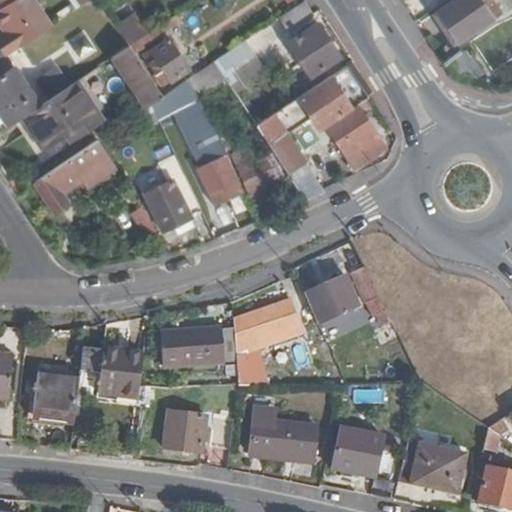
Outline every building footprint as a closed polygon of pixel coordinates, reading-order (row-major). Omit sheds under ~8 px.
[(39,0),(0,0),(0,20),(8,31),(0,36),(0,40),(9,56),(56,24),(39,0)] [(100,28),(114,20),(99,0),(92,0),(85,5),(100,28)] [(454,0),(440,10),(461,41),(502,13),(493,0),(454,0)] [(315,16),(306,1),(279,19),(289,34),(315,16)] [(461,41),(440,10),(436,14),(457,44),(461,41)] [(181,22),(178,14),(146,36),(131,46),(111,60),(145,110),(164,96),(160,89),(136,53),(181,22)] [(117,26),(131,46),(146,36),(133,15),(117,26)] [(340,57),(319,24),(290,44),(311,77),(340,57)] [(66,43),(79,62),(97,49),(83,31),(66,43)] [(191,69),(171,39),(152,52),(158,61),(154,66),(165,83),(170,81),(172,83),(191,69)] [(215,62),(224,77),(252,59),(242,44),(215,62)] [(49,56),(28,70),(44,92),(64,77),(49,56)] [(0,61),(0,77),(15,67),(8,57),(0,61)] [(202,92),(224,77),(215,62),(171,92),(173,95),(178,103),(202,92)] [(370,95),(349,64),(257,126),(277,155),(288,171),(308,201),(329,191),(289,132),(314,116),(323,128),(329,124),(360,166),(388,146),(358,104),(370,95)] [(0,77),(0,109),(12,127),(27,117),(42,108),(15,67),(0,77)] [(112,112),(87,76),(79,82),(103,117),(112,112)] [(42,108),(27,117),(48,148),(71,134),(76,142),(106,122),(103,117),(79,82),(42,108)] [(160,89),(164,96),(171,92),(166,85),(160,89)] [(153,115),(178,103),(173,95),(150,110),(153,115)] [(230,129),(215,100),(203,106),(218,135),(230,129)] [(98,141),(37,183),(57,213),(70,204),(64,192),(83,178),(90,190),(118,171),(98,141)] [(225,155),(199,167),(217,205),(231,199),(237,211),(248,206),(225,155)] [(288,171),(277,155),(267,160),(275,177),(288,171)] [(250,189),(275,177),(267,160),(241,172),(250,189)] [(199,167),(172,180),(190,218),(217,205),(199,167)] [(190,218),(172,180),(145,193),(163,230),(190,218)] [(145,237),(159,235),(142,208),(132,214),(145,237)] [(381,317),(390,313),(367,267),(355,273),(367,298),(371,297),(381,317)] [(363,307),(348,276),(308,293),(323,324),(363,307)] [(304,290),(291,295),(293,302),(299,314),(312,308),(304,290)] [(239,384),(267,383),(265,349),(306,332),(293,302),(235,323),(236,324),(237,355),(239,384)] [(237,355),(236,324),(166,336),(171,365),(237,355)] [(103,350),(83,349),(81,367),(100,369),(103,350)] [(138,399),(143,352),(103,349),(103,350),(100,369),(97,394),(112,396),(138,399)] [(0,402),(8,403),(13,358),(0,356),(0,402)] [(97,394),(100,369),(81,367),(80,374),(79,382),(78,391),(97,394)] [(79,382),(80,374),(41,368),(40,378),(79,382)] [(65,419),(75,420),(78,391),(79,382),(40,378),(34,416),(65,419)] [(206,415),(207,406),(174,401),(166,447),(202,451),(207,415),(206,415)] [(63,428),(65,419),(34,416),(34,424),(63,428)] [(211,449),(231,452),(234,423),(214,419),(211,449)] [(490,427),(500,435),(508,430),(502,419),(490,427)] [(271,422),(271,428),(316,433),(316,426),(271,422)] [(29,437),(30,424),(22,424),(20,437),(29,437)] [(316,433),(271,428),(251,427),(249,456),(313,462),(316,433)] [(384,437),(342,427),(332,468),(373,477),(384,437)] [(490,427),(482,456),(494,459),(500,435),(490,427)] [(466,454),(422,442),(412,483),(455,494),(466,454)] [(511,472),(490,466),(480,501),(511,509),(511,472)]
